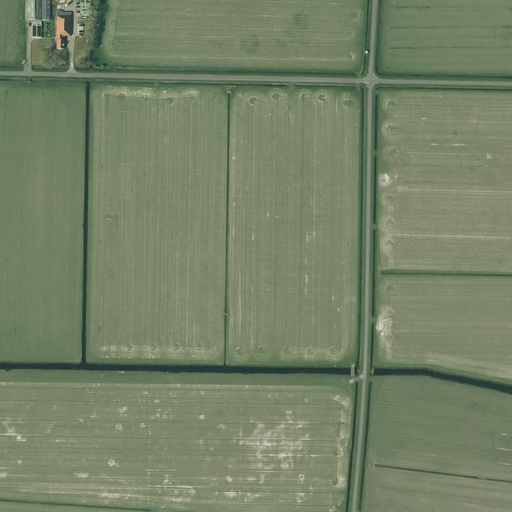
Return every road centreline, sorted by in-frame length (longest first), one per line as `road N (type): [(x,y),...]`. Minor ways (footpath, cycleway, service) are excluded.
road 1 (unclassified): [(353,511),(370,79)]
road 2 (unclassified): [(370,79),(0,71)]
road 3 (unclassified): [(370,79),(511,82)]
